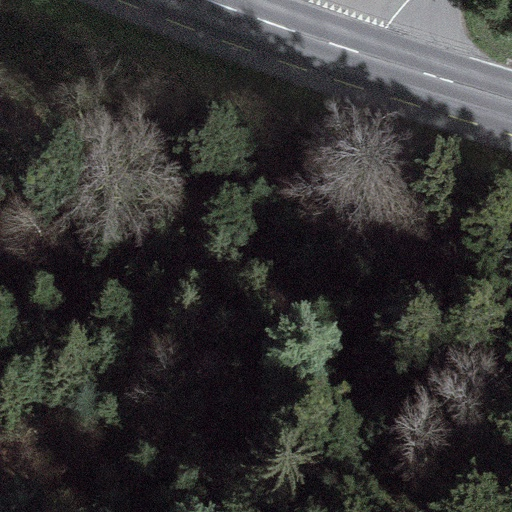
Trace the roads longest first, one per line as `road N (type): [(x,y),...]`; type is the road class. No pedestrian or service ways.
road 1 (secondary): [(358,57),(205,0)]
road 2 (secondary): [(511,103),(358,57)]
